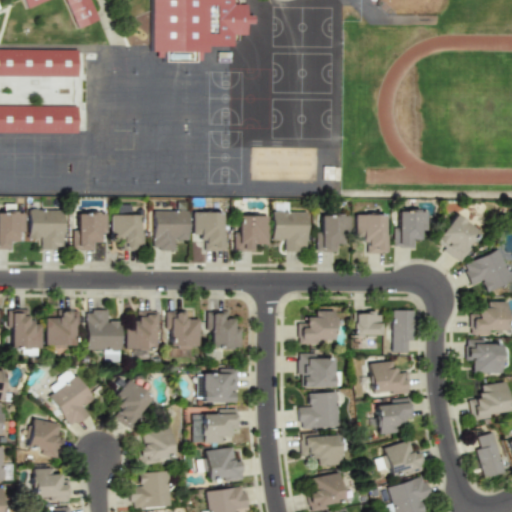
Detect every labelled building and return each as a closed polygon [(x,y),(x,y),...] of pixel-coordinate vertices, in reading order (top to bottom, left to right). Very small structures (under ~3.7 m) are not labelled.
[(19,0),(23,8),(44,0),(61,0),(73,29),(96,20),(87,0),(19,0)] [(147,0),(147,51),(160,51),(160,61),(201,62),(201,46),(231,46),(231,34),(244,34),(244,23),(250,24),(251,15),(244,15),(244,4),(231,4),(230,0),(147,0)] [(75,50),(0,48),(0,75),(75,77),(75,50)] [(0,132),(74,133),(74,106),(0,105),(0,132)] [(38,248),(60,249),(60,209),(25,209),(25,239),(38,239),(38,248)] [(185,210),(151,210),(149,249),(171,250),(172,240),(184,240),(185,210)] [(423,231),(423,210),(394,211),(395,227),(390,227),(390,248),(411,247),(411,240),(417,240),(417,231),(423,231)] [(21,232),(21,212),(0,211),(0,248),(8,249),(8,241),(14,241),(14,232),(21,232)] [(220,211),(189,212),(189,234),(199,234),(199,251),(221,250),(220,211)] [(303,212),(269,211),(268,240),(281,240),(281,251),(303,251),(303,212)] [(90,250),(90,242),(97,242),(97,233),(102,233),(103,213),(74,212),(74,229),(70,229),(69,250),(90,250)] [(140,243),(140,232),(136,232),(137,215),(108,214),(107,241),(119,242),(119,250),(132,250),(132,243),(140,243)] [(383,214),(352,214),(352,235),(362,235),(362,253),(383,253),(383,214)] [(430,241),(456,261),(477,234),(452,214),(430,241)] [(264,215),(235,215),(235,231),(231,231),(230,250),(250,251),(250,244),(264,244),(264,215)] [(313,252),(333,252),(334,244),(340,244),(340,235),(346,235),(346,215),(317,215),(317,232),(313,232),(313,252)] [(483,291),(508,281),(496,249),(459,264),(467,285),(478,281),(483,291)] [(503,302),(483,301),(483,308),(474,307),(474,314),(467,314),(466,335),(486,335),(486,330),(502,330),(503,302)] [(37,322),(25,322),(25,309),(5,309),(6,347),(37,347),(37,322)] [(73,310),(54,310),(54,318),(42,318),(41,345),(73,345),(73,310)] [(82,310),(82,349),(117,350),(117,321),(104,321),(104,311),(82,310)] [(121,349),(153,349),(153,310),(132,310),(132,327),(121,327),(121,349)] [(295,344),(314,344),(314,340),(331,339),(331,310),(312,311),(312,316),(302,316),(302,323),(295,323),(295,344)] [(410,310),(389,310),(389,352),(405,352),(405,341),(411,341),(410,310)] [(196,319),(181,319),(181,311),(162,311),(162,330),(166,331),(166,346),(195,346),(196,319)] [(203,331),(208,331),(208,347),(236,348),(237,328),(230,328),(231,319),(224,318),(224,312),(203,312),(203,331)] [(378,336),(378,312),(350,312),(349,335),(378,336)] [(498,344),(481,344),(481,340),(462,340),(462,360),(469,360),(469,372),(497,372),(498,344)] [(313,353),(296,353),(295,387),(329,388),(330,358),(313,358),(313,353)] [(365,362),(367,394),(406,392),(404,372),(391,372),(390,361),(365,362)] [(194,374),(194,403),(230,402),(230,390),(234,390),(234,368),(216,369),(216,373),(194,374)] [(89,399),(68,371),(41,391),(68,427),(85,414),(79,406),(89,399)] [(110,418),(126,428),(147,395),(123,380),(108,403),(116,408),(110,418)] [(476,385),(478,398),(465,400),(468,418),(506,412),(502,381),(476,385)] [(295,407),(296,429),(335,427),(334,392),(304,393),(305,407),(295,407)] [(373,405),(374,432),(403,431),(402,419),(408,419),(406,398),(388,399),(388,404),(373,405)] [(234,408),(215,409),(215,413),(189,414),(189,443),(218,442),(217,436),(228,436),(228,430),(235,429),(234,408)] [(58,439),(52,438),(55,423),(28,418),(23,447),(38,450),(37,454),(55,458),(58,439)] [(170,455),(166,427),(138,431),(140,446),(136,446),(138,465),(156,463),(155,457),(170,455)] [(473,436),(476,448),(471,449),(480,478),(501,472),(488,432),(473,436)] [(314,465),(336,464),(335,434),(296,435),(297,456),(314,456),(314,465)] [(511,461),(511,437),(503,440),(511,462),(511,461)] [(421,469),(415,451),(408,453),(404,440),(378,448),(387,476),(402,472),(403,475),(421,469)] [(201,450),(204,479),(220,478),(221,481),(239,479),(237,460),(230,461),(229,447),(201,450)] [(29,468),(30,500),(65,499),(64,484),(58,484),(57,474),(47,474),(47,468),(29,468)] [(128,508),(167,506),(165,471),(136,472),(136,486),(127,486),(128,508)] [(307,511),(326,508),(325,504),(340,501),(335,472),(308,477),(310,490),(303,491),(307,511)] [(383,486),(390,511),(420,511),(417,498),(426,496),(421,476),(383,486)] [(233,511),(234,509),(243,508),(241,487),(203,490),(205,511),(233,511)]
